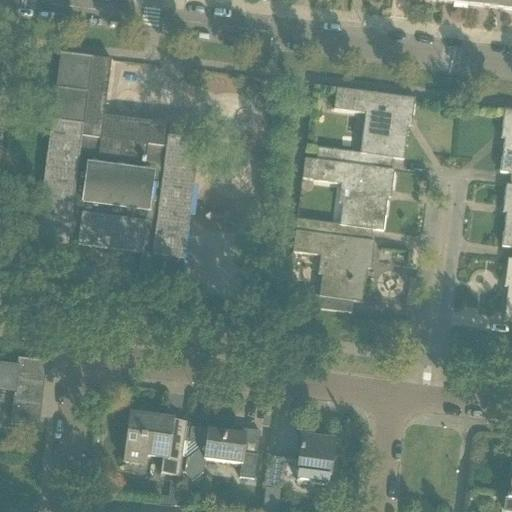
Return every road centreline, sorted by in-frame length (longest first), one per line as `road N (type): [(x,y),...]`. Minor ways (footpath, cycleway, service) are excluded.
road 1 (residential): [(511,65),(19,0)]
road 2 (residential): [(60,511),(72,393),(83,368),(112,358),(392,394)]
road 3 (residential): [(425,399),(453,158)]
